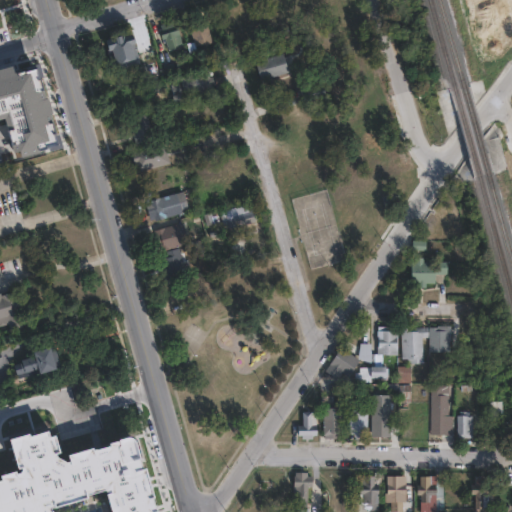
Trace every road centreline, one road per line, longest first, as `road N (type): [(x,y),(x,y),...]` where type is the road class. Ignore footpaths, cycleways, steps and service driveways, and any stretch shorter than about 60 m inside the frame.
road 1 (residential): [(207,511),(511,74)]
road 2 (residential): [(189,511),(45,0)]
road 3 (residential): [(314,356),(240,59)]
road 4 (residential): [(249,455),(477,454)]
road 5 (residential): [(443,167),(414,132),(378,0)]
